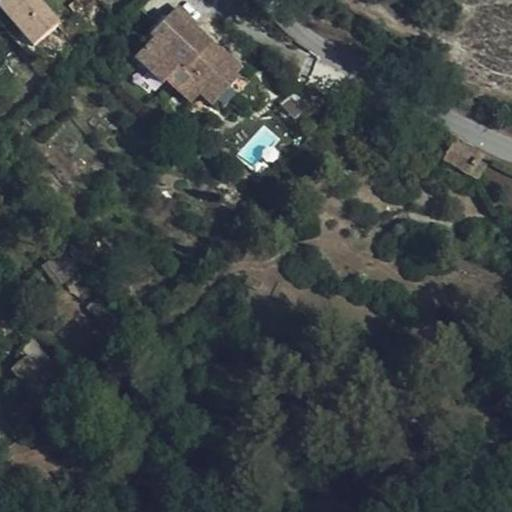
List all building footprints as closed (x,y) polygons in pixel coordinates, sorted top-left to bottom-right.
[(75,50),(37,4),(19,19),(58,64),(75,50)] [(205,100),(239,68),(221,49),(214,56),(192,34),(198,27),(178,7),(151,34),(154,38),(135,58),(161,84),(181,65),(203,87),(197,93),(205,100)] [(214,56),(221,49),(198,27),(192,34),(214,56)] [(240,69),(239,68),(205,100),(213,108),(238,80),(234,76),(240,69)] [(366,87),(354,80),(346,93),(359,100),(366,87)] [(479,155),(455,141),(445,161),(468,175),(479,155)] [(481,194),(511,199),(511,177),(485,173),(481,194)] [(57,370),(32,339),(19,349),(27,357),(11,370),(30,392),(52,376),(62,389),(72,380),(62,367),(57,370)]
